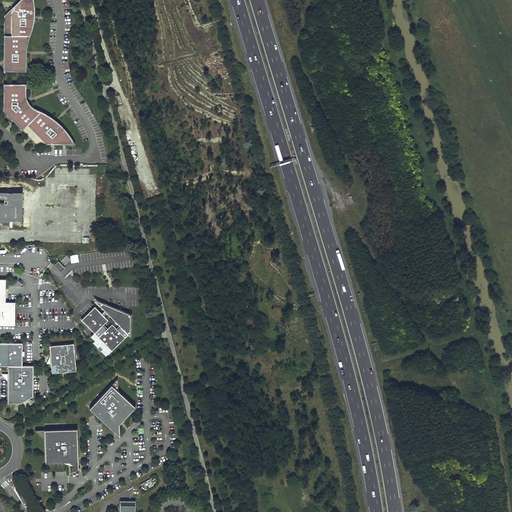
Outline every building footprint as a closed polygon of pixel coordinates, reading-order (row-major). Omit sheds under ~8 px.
[(20,0),(4,16),(4,71),(26,71),(26,56),(27,51),(27,47),(29,40),(31,33),(32,28),(33,23),(34,19),(35,15),(34,9),(34,4),(33,0),(20,0)] [(26,84),(3,84),(3,111),(36,144),(75,144),(70,137),(66,131),(61,125),(55,120),(50,116),(45,113),(40,111),(35,109),(33,107),(30,104),(28,101),(26,97),(26,93),(26,84)] [(0,222),(10,223),(10,229),(13,229),(13,221),(22,221),(22,192),(10,192),(10,188),(6,188),(6,192),(0,192),(0,222)] [(78,254),(70,255),(71,263),(79,261),(78,254)] [(64,268),(58,262),(55,266),(60,271),(64,268)] [(0,325),(14,325),(15,302),(5,302),(5,279),(0,278),(0,325)] [(129,338),(130,315),(92,301),(104,312),(101,314),(95,308),(82,320),(94,333),(90,337),(95,341),(93,343),(97,348),(99,346),(102,349),(101,351),(105,355),(108,353),(109,353),(126,336),(129,338)] [(22,343),(0,342),(0,365),(8,366),(8,374),(6,375),(6,378),(8,380),(8,404),(20,404),(32,396),(33,365),(22,365),(22,343)] [(73,343),(49,346),(52,373),(76,371),(73,343)] [(116,379),(89,409),(118,437),(118,424),(134,407),(116,391),(116,379)] [(77,429),(36,430),(44,438),(45,462),(60,462),(74,466),(78,470),(77,429)] [(143,489),(158,483),(156,477),(140,483),(143,489)] [(119,511),(134,511),(135,501),(120,501),(119,511)]
